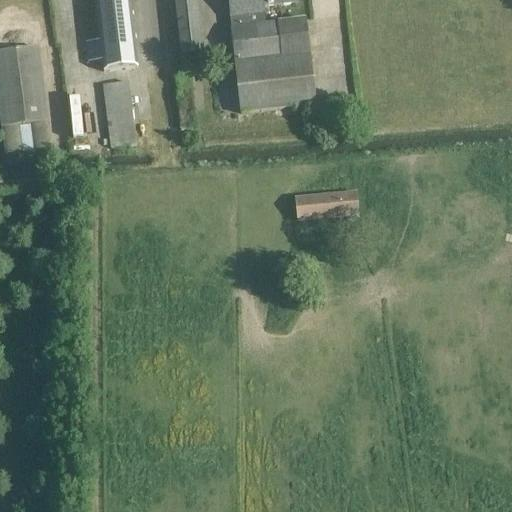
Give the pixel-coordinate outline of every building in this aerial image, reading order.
[(94,0),(100,41),(84,43),(87,63),(102,61),(103,72),(137,68),(129,0),(94,0)] [(173,0),(180,57),(182,75),(174,76),(181,137),(198,135),(191,77),(204,76),(201,54),(204,54),(197,0),(173,0)] [(227,0),(229,18),(231,28),(230,28),(240,115),(316,106),(306,19),(266,24),(264,9),(297,5),(296,0),(227,0)] [(344,33),(331,33),(334,99),(348,98),(344,33)] [(51,150),(47,124),(38,49),(0,53),(0,119),(5,156),(51,150)] [(128,84),(102,87),(110,151),(136,148),(128,84)] [(356,194),(294,199),(296,224),(358,219),(356,194)]
